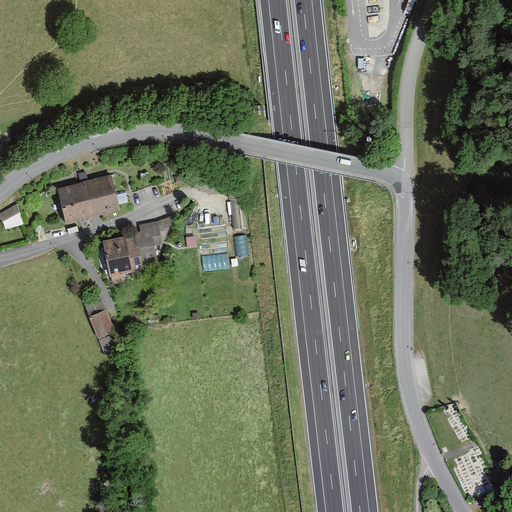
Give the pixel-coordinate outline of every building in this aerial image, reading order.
[(60,197),(67,230),(120,218),(113,185),(60,197)] [(232,200),(236,228),(245,227),(241,199),(232,200)] [(18,215),(0,223),(0,224),(6,237),(24,229),(18,215)] [(139,239),(103,247),(111,283),(117,281),(147,274),(139,239)] [(115,339),(105,316),(90,323),(100,346),(115,339)]
